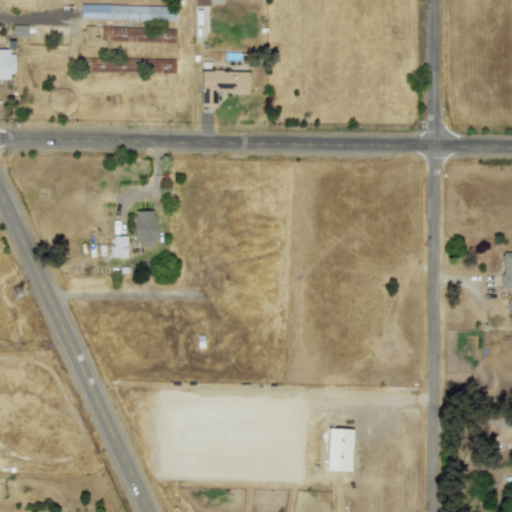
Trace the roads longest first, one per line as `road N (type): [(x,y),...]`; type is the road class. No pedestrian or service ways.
road 1 (residential): [(435,511),(433,0)]
road 2 (tertiary): [(511,145),(0,143)]
road 3 (tertiary): [(148,511),(0,196)]
